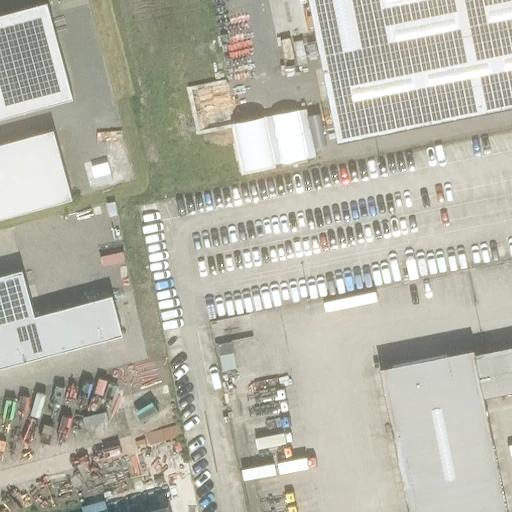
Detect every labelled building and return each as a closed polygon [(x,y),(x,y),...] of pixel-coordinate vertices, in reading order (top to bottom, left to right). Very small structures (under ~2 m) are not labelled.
[(511,0),(309,0),(338,143),(511,108),(511,0)] [(0,119),(74,99),(48,4),(48,3),(0,16),(0,119)] [(326,156),(317,107),(267,116),(276,165),(326,156)] [(0,219),(73,199),(55,130),(0,144),(0,219)] [(198,315),(246,308),(229,203),(182,210),(198,315)] [(36,316),(23,270),(0,276),(0,368),(124,335),(113,295),(36,316)] [(233,353),(231,342),(217,344),(219,356),(233,353)] [(507,511),(485,398),(511,392),(511,347),(448,360),(448,355),(380,369),(409,511),(507,511)]
